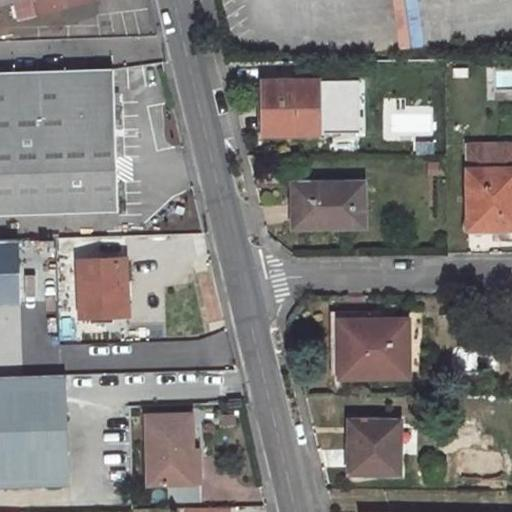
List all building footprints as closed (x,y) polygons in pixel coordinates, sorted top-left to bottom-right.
[(0,0),(0,3),(14,0),(33,0),(36,10),(82,0),(0,0)] [(0,213),(117,209),(112,68),(0,72),(0,213)] [(318,78),(262,79),(262,100),(266,101),(267,134),(318,133),(318,78)] [(511,228),(511,148),(467,148),(468,222),(496,222),(496,229),(511,228)] [(362,182),(296,183),(296,207),(297,226),(362,226),(362,182)] [(468,222),(468,235),(479,235),(496,235),(496,229),(496,222),(468,222)] [(17,240),(0,240),(0,301),(20,301),(17,240)] [(127,259),(79,261),(81,315),(120,314),(120,283),(127,282),(127,259)] [(372,321),(341,322),(341,376),(405,375),(405,321),(372,321)] [(63,374),(0,376),(0,485),(66,484),(63,374)] [(190,414),(145,416),(147,485),(188,484),(187,452),(191,452),(190,414)] [(401,422),(351,423),(351,444),(358,443),(357,474),(378,474),(400,475),(401,422)] [(351,444),(349,444),(349,454),(349,474),(351,481),(357,483),(379,479),(378,474),(357,474),(358,443),(351,444)] [(199,483),(198,452),(191,452),(187,452),(188,484),(199,483)]
